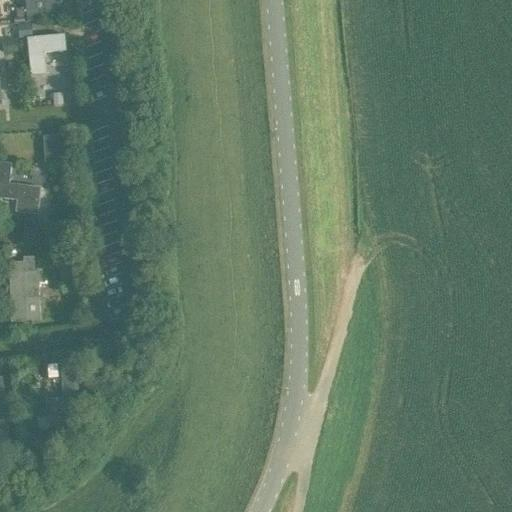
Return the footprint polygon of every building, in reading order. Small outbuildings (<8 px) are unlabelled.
[(62,19),(60,0),(26,0),(28,22),(62,19)] [(25,9),(17,10),(17,19),(26,18),(25,9)] [(32,24),(18,25),(20,39),(33,38),(32,24)] [(46,74),(44,53),(67,51),(65,35),(28,39),(31,76),(46,74)] [(17,40),(5,41),(7,54),(19,53),(17,40)] [(63,94),(54,94),(54,106),(63,106),(63,94)] [(63,136),(44,137),(45,148),(64,146),(63,136)] [(0,162),(0,198),(18,201),(16,213),(37,215),(40,188),(10,184),(12,164),(0,162)] [(0,202),(0,211),(8,213),(9,203),(0,202)] [(67,206),(51,207),(52,223),(69,222),(67,206)] [(10,225),(3,243),(16,247),(22,230),(10,225)] [(23,263),(10,264),(12,322),(27,322),(27,320),(41,320),(40,272),(34,273),(34,258),(23,258),(23,263)] [(64,400),(47,401),(50,431),(80,428),(75,382),(80,381),(78,362),(73,362),(73,360),(60,362),(64,400)] [(0,434),(9,433),(2,378),(0,378),(0,434)] [(9,433),(0,434),(0,446),(11,445),(9,433)]
